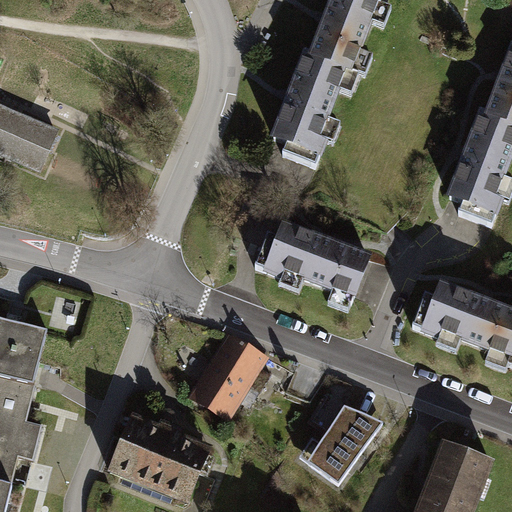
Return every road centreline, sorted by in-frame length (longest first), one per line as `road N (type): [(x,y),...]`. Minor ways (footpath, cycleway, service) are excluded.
road 1 (residential): [(156,282),(511,420)]
road 2 (residential): [(149,279),(218,107),(228,49),(210,0)]
road 3 (unclassified): [(78,511),(156,282)]
road 4 (track): [(228,49),(0,17)]
road 5 (residential): [(0,243),(149,279)]
